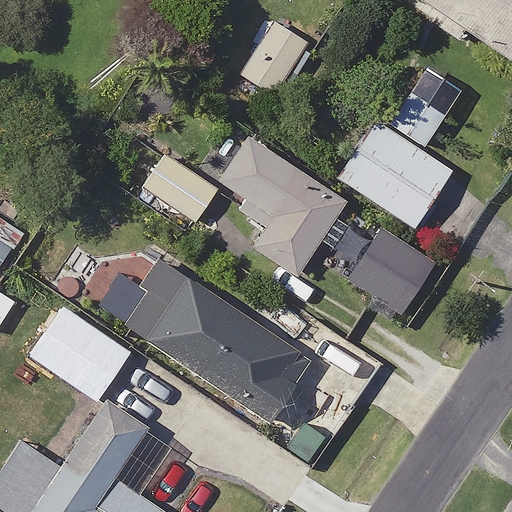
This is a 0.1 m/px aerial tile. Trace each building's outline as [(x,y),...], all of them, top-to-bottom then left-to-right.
[(511,0),(423,0),(511,59),(511,0)] [(315,45),(276,19),(242,73),(281,98),(315,45)] [(445,113),(410,89),(390,119),(425,143),(445,113)] [(452,169),(373,120),(338,177),(416,226),(452,169)] [(346,197),(247,134),(219,178),(248,196),(241,207),(269,225),(255,247),(297,273),(346,197)] [(218,187),(168,152),(145,184),(195,219),(218,187)] [(0,267),(28,231),(0,209),(0,267)] [(433,261),(359,213),(336,248),(358,262),(349,276),(401,310),(433,261)] [(309,360),(193,281),(152,339),(268,419),(309,360)] [(130,352),(63,304),(29,351),(96,399),(130,352)] [(142,424),(103,397),(58,462),(17,434),(0,459),(0,508),(2,510),(0,511),(159,511),(106,476),(142,424)]
